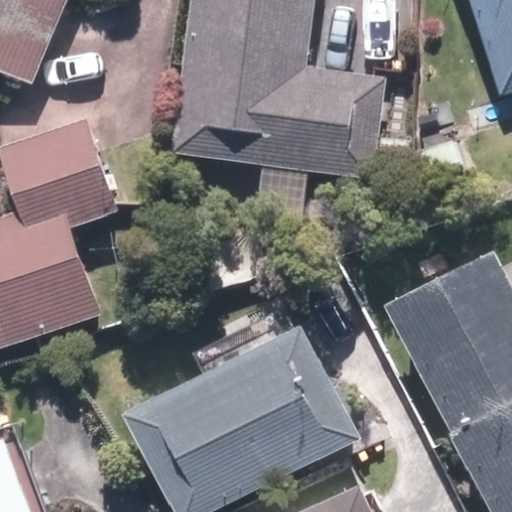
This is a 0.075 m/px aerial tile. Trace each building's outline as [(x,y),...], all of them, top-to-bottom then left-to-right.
[(73,0),(0,0),(0,42),(49,62),(73,0)] [(321,0),(205,0),(186,139),(385,167),(398,73),(313,61),(321,0)] [(511,0),(482,0),(508,81),(511,80),(511,0)] [(38,207),(0,217),(0,337),(109,307),(79,198),(112,189),(95,128),(22,149),(38,207)] [(267,277),(248,226),(179,252),(198,302),(267,277)] [(511,511),(511,244),(509,238),(398,295),(510,511),(511,511)] [(319,317),(137,400),(186,506),(368,423),(319,317)] [(52,511),(26,426),(0,433),(0,511),(52,511)] [(387,511),(371,476),(292,511),(387,511)]
